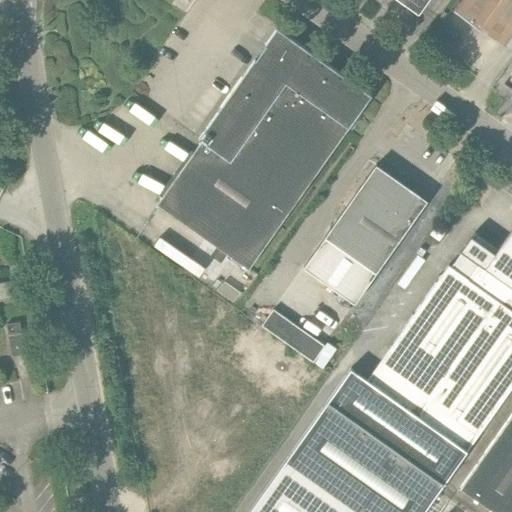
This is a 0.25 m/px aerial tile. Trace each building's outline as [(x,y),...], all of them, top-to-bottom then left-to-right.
[(399,0),(419,14),(429,0),(399,0)] [(511,0),(463,0),(455,12),(504,47),(511,35),(511,0)] [(202,141),(158,203),(249,269),(372,96),(277,28),(199,138),(202,141)] [(511,88),(506,84),(500,93),(508,99),(511,93),(511,88)] [(377,165),(325,237),(377,274),(424,208),(428,201),(377,165)] [(449,266),(368,381),(351,369),(328,402),(444,485),(511,388),(511,260),(489,244),(465,278),(449,266)] [(28,273),(26,263),(10,266),(11,276),(28,273)] [(21,279),(0,283),(0,300),(24,296),(21,279)] [(25,355),(20,322),(6,325),(12,357),(25,355)] [(295,416),(324,374),(250,322),(220,364),(295,416)] [(511,511),(511,415),(461,488),(494,511),(511,511)]
